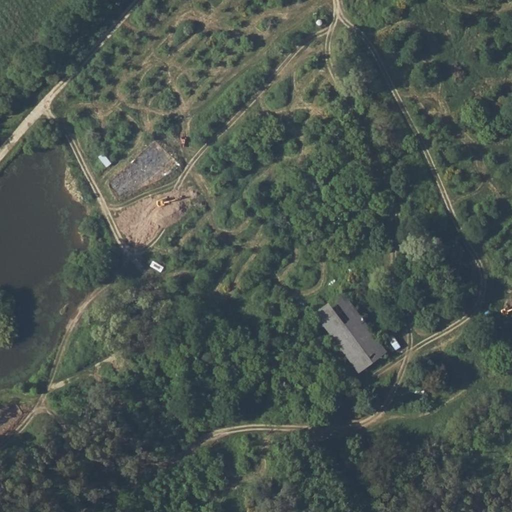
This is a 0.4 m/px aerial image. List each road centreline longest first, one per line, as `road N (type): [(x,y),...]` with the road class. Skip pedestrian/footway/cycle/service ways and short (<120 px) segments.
road 1 (track): [(84,511),(218,434),(255,423),(332,426),(352,393),(483,303),(487,279),(391,87),(360,30),(338,16),(336,0)]
road 2 (track): [(134,0),(0,152)]
